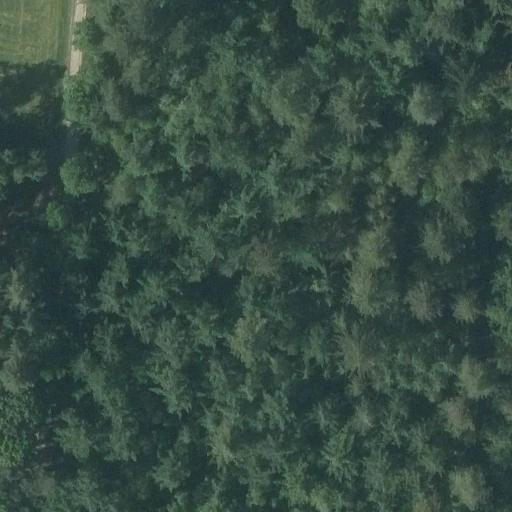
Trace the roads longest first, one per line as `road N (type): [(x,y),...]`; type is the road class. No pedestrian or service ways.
road 1 (track): [(80,0),(51,315),(45,511)]
road 2 (track): [(478,511),(508,0)]
